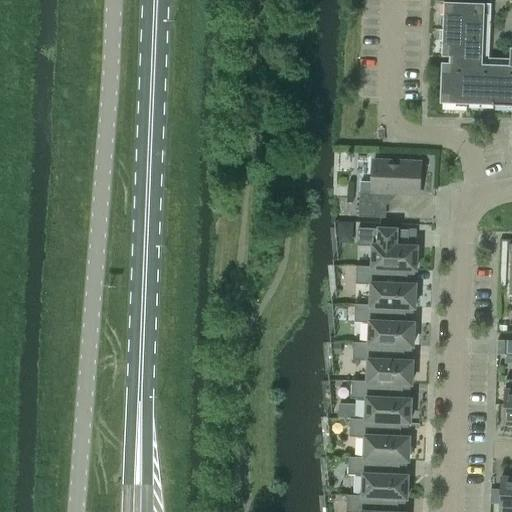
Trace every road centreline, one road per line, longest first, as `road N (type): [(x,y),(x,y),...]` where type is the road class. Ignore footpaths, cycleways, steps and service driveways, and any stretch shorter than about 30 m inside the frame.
road 1 (unclassified): [(111,0),(73,511)]
road 2 (primary): [(138,442),(154,0)]
road 3 (residential): [(449,511),(460,215),(480,194)]
road 4 (residential): [(480,194),(466,148),(438,132),(393,129),(399,4)]
